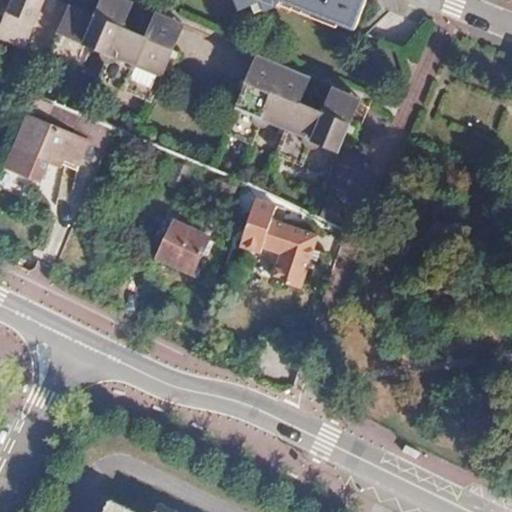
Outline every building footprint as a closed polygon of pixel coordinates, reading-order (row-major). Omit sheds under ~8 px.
[(52,1),(48,0),(23,0),(4,43),(28,53),(52,1)] [(89,49),(114,59),(102,84),(154,106),(187,29),(159,17),(148,42),(126,33),(136,8),(118,0),(111,0),(102,22),(77,12),(54,64),(78,74),(89,49)] [(365,0),(232,0),(236,9),(247,4),(257,0),(261,10),(274,4),(275,0),(278,0),(358,31),(369,1),(365,0)] [(257,0),(247,4),(252,14),(261,10),(257,0)] [(310,81),(260,59),(226,135),(252,147),(263,122),(288,133),(277,158),(327,180),(360,102),(336,91),(325,117),(299,106),(310,81)] [(56,106),(34,96),(29,109),(51,119),(56,106)] [(91,144),(31,119),(10,170),(42,183),(50,164),(53,155),(68,161),(81,167),(91,144)] [(372,142),(364,138),(357,153),(366,157),(372,142)] [(68,161),(53,155),(50,164),(64,170),(68,161)] [(193,170),(181,166),(172,188),(183,193),(193,170)] [(210,183),(197,177),(191,191),(204,197),(210,183)] [(239,190),(225,184),(219,198),(233,204),(239,190)] [(278,210),(258,202),(238,250),(258,259),(261,254),(277,261),(286,230),(273,225),(278,210)] [(342,210),(325,204),(319,217),(336,224),(342,210)] [(178,218),(176,224),(210,239),(213,234),(178,218)] [(210,239),(176,224),(161,259),(196,274),(195,277),(200,279),(203,271),(198,269),(204,253),(210,256),(216,241),(210,239)] [(317,243),(286,230),(277,261),(281,263),(272,284),(296,294),(317,243)] [(151,511),(108,492),(98,511),(199,511),(160,493),(151,511)]
